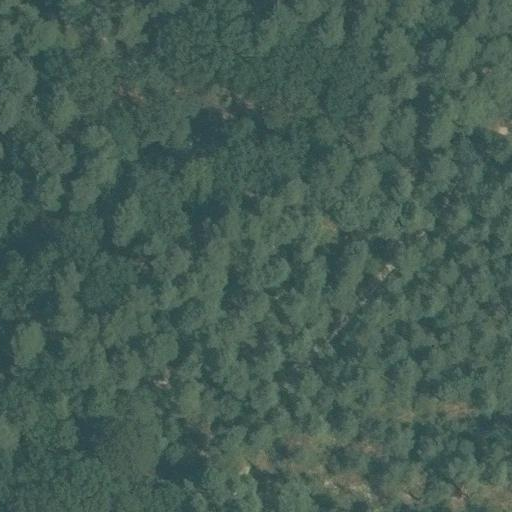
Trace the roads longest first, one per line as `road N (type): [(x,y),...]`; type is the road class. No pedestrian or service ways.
road 1 (track): [(291,376),(511,105)]
road 2 (track): [(0,454),(307,511)]
road 3 (track): [(291,376),(226,498)]
